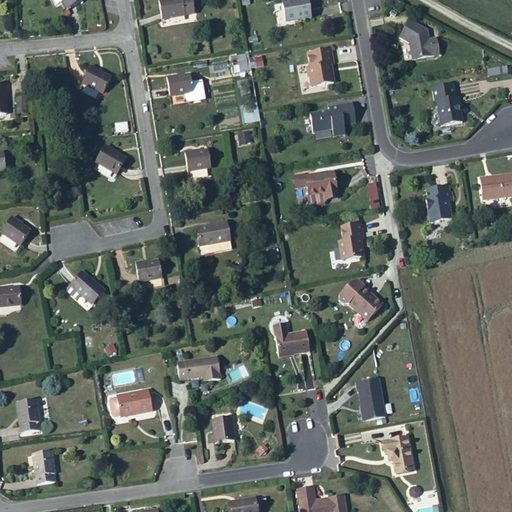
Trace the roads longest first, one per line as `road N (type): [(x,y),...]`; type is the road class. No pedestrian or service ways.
road 1 (residential): [(0,509),(298,467),(319,401)]
road 2 (residential): [(356,0),(390,156),(491,146),(511,129)]
road 3 (residential): [(127,36),(162,230),(95,244),(78,233)]
road 4 (residential): [(0,48),(127,36)]
